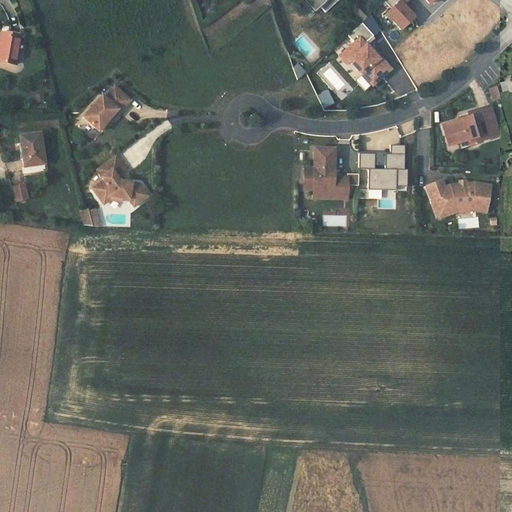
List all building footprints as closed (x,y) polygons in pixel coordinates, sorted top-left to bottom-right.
[(337,0),(300,0),(312,13),(318,7),(324,13),(337,0)] [(423,0),(422,0),(409,12),(430,34),(444,22),(423,0)] [(361,8),(355,11),(361,21),(367,19),(361,8)] [(393,69),(371,43),(377,38),(363,22),(346,37),(352,43),(338,55),(358,78),(357,79),(367,92),(393,69)] [(19,35),(8,34),(8,35),(0,34),(0,61),(14,64),(19,35)] [(302,64),(293,66),(296,78),(305,75),(302,64)] [(81,117),(97,131),(107,120),(116,109),(119,111),(129,100),(113,86),(103,98),(100,95),(81,117)] [(493,101),(501,98),(497,86),(489,88),(493,101)] [(318,94),(322,107),(334,104),(331,91),(318,94)] [(37,102),(46,101),(45,93),(36,94),(37,102)] [(499,135),(490,105),(468,111),(469,116),(470,118),(460,121),(459,119),(441,124),(448,146),(461,142),(467,140),(466,138),(475,135),(477,141),(499,135)] [(116,109),(107,120),(109,123),(119,111),(116,109)] [(38,133),(18,136),(23,166),(26,166),(40,164),(43,163),(38,133)] [(467,140),(461,142),(462,146),(477,141),(475,135),(466,138),(467,140)] [(407,188),(407,145),(391,145),(391,153),(362,152),(361,198),(377,199),(377,209),(396,209),(396,188),(407,188)] [(332,149),(312,148),(312,168),(303,168),(302,187),(312,187),(312,190),(320,190),(325,195),(345,195),(345,186),(345,178),(329,178),(329,174),(332,174),(332,149)] [(114,155),(94,169),(102,180),(90,188),(98,200),(105,195),(115,197),(123,199),(128,206),(143,196),(135,184),(117,181),(115,177),(124,171),(114,155)] [(345,178),(345,186),(357,186),(357,174),(345,174),(345,178)] [(440,180),(425,185),(435,212),(453,205),(471,205),(485,207),(488,187),(472,184),(448,186),(443,187),(440,180)] [(21,184),(11,187),(14,198),(24,195),(21,184)] [(320,190),(312,190),(311,198),(345,199),(345,195),(325,195),(320,190)] [(453,205),(435,212),(436,218),(453,212),(472,211),(483,214),(485,207),(471,205),(453,205)] [(78,212),(81,226),(89,226),(85,209),(78,212)] [(92,210),(85,209),(89,226),(96,226),(92,210)] [(461,214),(463,228),(476,227),(475,212),(461,214)]
